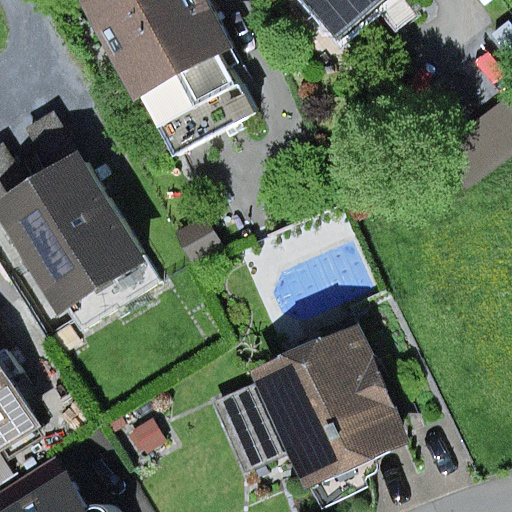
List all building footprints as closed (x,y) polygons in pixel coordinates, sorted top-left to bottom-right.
[(204,0),(114,0),(92,13),(178,165),(269,114),(204,0)] [(304,0),(332,37),(382,0),(304,0)] [(511,102),(507,97),(438,148),(470,191),(511,160),(511,102)] [(83,151),(0,200),(0,213),(57,309),(146,256),(83,151)] [(366,334),(210,405),(245,481),(295,459),(313,498),(419,451),(366,334)] [(0,362),(0,444),(36,424),(0,362)] [(97,511),(74,472),(3,511),(97,511)]
